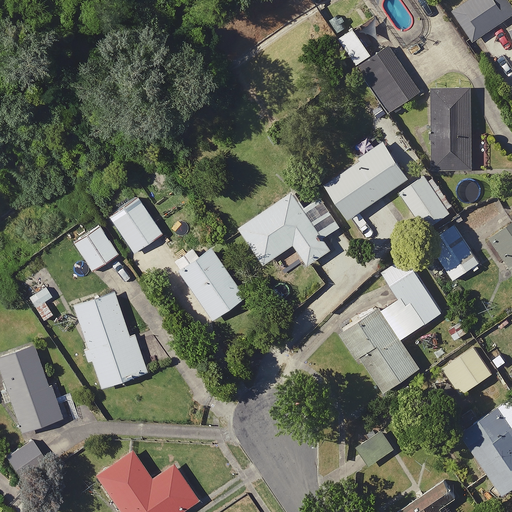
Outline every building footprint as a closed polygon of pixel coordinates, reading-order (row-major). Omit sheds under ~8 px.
[(511,12),(511,5),(508,0),(460,0),(448,8),(468,40),(511,12)] [(370,50),(349,21),(333,32),(353,62),(370,50)] [(388,43),(356,63),(387,111),(418,90),(388,43)] [(469,83),(429,83),(429,166),(469,166),(469,83)] [(405,174),(379,139),(322,180),(348,216),(405,174)] [(445,206),(452,201),(427,168),(398,190),(425,226),(447,209),(445,206)] [(123,178),(88,201),(99,217),(106,212),(130,249),(157,231),(123,178)] [(328,248),(291,190),(237,223),(260,261),(292,242),(305,262),(328,248)] [(511,215),(487,232),(511,270),(511,215)] [(115,249),(97,220),(70,237),(88,266),(115,249)] [(450,220),(425,237),(433,249),(419,258),(437,285),(469,264),(471,268),(478,264),(450,220)] [(240,292),(205,241),(171,264),(206,315),(240,292)] [(439,309),(409,262),(385,277),(401,302),(408,298),(422,320),(439,309)] [(54,308),(41,283),(24,292),(38,316),(54,308)] [(123,329),(109,286),(68,299),(95,382),(143,366),(129,327),(123,329)] [(416,362),(375,303),(338,329),(352,349),(354,347),(381,386),(416,362)] [(55,412),(28,339),(0,349),(0,378),(18,426),(55,412)] [(489,369),(470,341),(439,363),(458,391),(489,369)] [(511,390),(457,427),(497,486),(511,476),(511,390)] [(391,448),(379,428),(355,442),(366,462),(391,448)] [(145,472),(126,443),(90,467),(119,511),(168,511),(194,495),(169,457),(145,472)] [(454,494),(441,475),(423,487),(393,507),(396,511),(441,511),(437,505),(454,494)]
